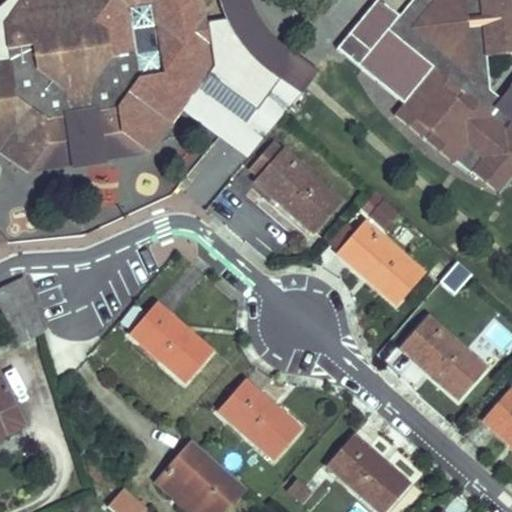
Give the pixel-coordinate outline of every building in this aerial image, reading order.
[(206,22),(202,0),(6,0),(0,6),(0,139),(8,139),(12,162),(27,174),(48,144),(74,141),(69,108),(90,105),(95,137),(120,133),(149,154),(161,139),(157,115),(181,111),(207,75),(257,111),(279,81),(289,67),(275,56),(266,47),(251,28),(244,16),(225,19),(206,22)] [(217,0),(221,9),(225,19),(244,16),(251,28),(266,47),(275,56),(289,67),(279,81),(300,95),(302,97),(319,72),(292,53),(283,46),(269,32),(258,16),(250,0),(217,0)] [(511,0),(412,0),(399,17),(378,0),(376,0),(336,50),(403,104),(394,116),(453,164),(455,162),(466,172),(473,171),(478,165),(505,187),(511,179),(511,108),(500,99),(489,90),(486,57),(511,54),(511,0)] [(207,75),(181,111),(247,160),(300,95),(279,81),(257,111),(207,75)] [(511,84),(500,99),(511,108),(511,84)] [(27,174),(149,154),(120,133),(95,137),(90,105),(69,108),(74,141),(48,144),(27,174)] [(157,115),(161,139),(181,111),(157,115)] [(0,139),(0,153),(12,162),(8,139),(0,139)] [(339,203),(282,153),(272,143),(249,169),(260,178),(261,177),(289,203),(286,207),(313,232),(339,203)] [(505,187),(478,165),(473,171),(466,172),(470,175),(472,173),(499,195),(505,187)] [(260,178),(257,182),(286,207),(289,203),(261,177),(260,178)] [(374,194),(360,210),(384,231),(398,215),(374,194)] [(327,244),(339,254),(343,250),(357,234),(346,224),(327,244)] [(421,275),(364,225),(357,234),(343,250),(371,275),(368,280),(395,304),(421,275)] [(343,250),(339,254),(368,280),(371,275),(343,250)] [(458,283),(466,273),(456,265),(448,275),(458,283)] [(43,334),(23,278),(0,289),(0,307),(19,346),(43,334)] [(180,333),(183,330),(156,307),(131,335),(184,382),(207,356),(180,333)] [(484,370),(427,320),(405,345),(434,370),(431,375),(458,399),(484,370)] [(207,356),(210,353),(183,330),(180,333),(207,356)] [(405,345),(402,349),(431,375),(434,370),(405,345)] [(0,380),(0,437),(23,426),(0,380)] [(269,410),(271,407),(245,384),(219,413),(273,459),(295,434),(269,410)] [(511,394),(510,392),(488,417),(511,438),(511,394)] [(295,434),(298,431),(271,407),(269,410),(295,434)] [(511,438),(488,417),(484,421),(511,445),(511,438)] [(378,465),(380,462),(354,438),(328,467),(379,511),(383,511),(404,488),(378,465)] [(225,511),(245,489),(191,442),(156,483),(173,498),(179,491),(203,511),(225,511)] [(404,488),(407,485),(380,462),(378,465),(404,488)] [(290,492),(301,502),(309,493),(297,484),(290,492)] [(123,488),(107,508),(112,511),(144,511),(147,509),(123,488)] [(173,498),(172,499),(187,511),(203,511),(179,491),(173,498)]
